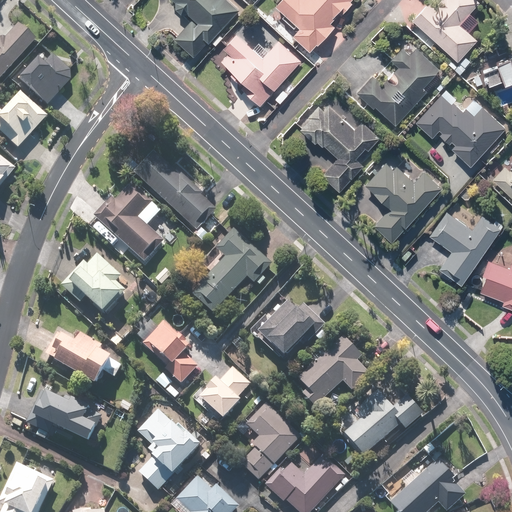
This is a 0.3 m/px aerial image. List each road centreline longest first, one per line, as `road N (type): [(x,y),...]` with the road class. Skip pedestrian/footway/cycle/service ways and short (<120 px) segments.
road 1 (residential): [(234,157),(419,321),(511,424)]
road 2 (residential): [(139,72),(80,142),(40,216),(0,347)]
road 3 (residential): [(234,157),(383,0)]
road 4 (residential): [(139,72),(234,157)]
